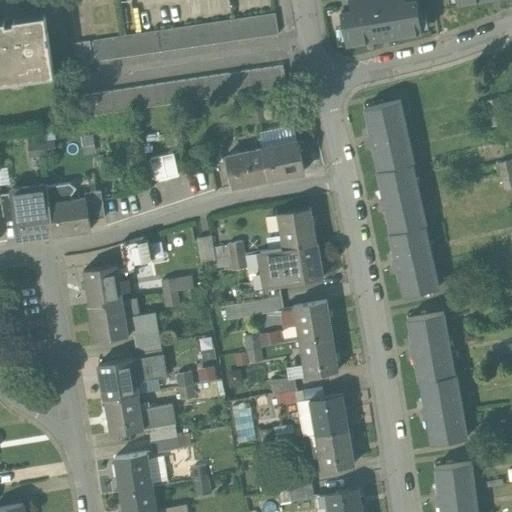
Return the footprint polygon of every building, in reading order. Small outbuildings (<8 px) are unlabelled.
[(351,11),(341,13),(346,44),(422,32),(417,1),(406,2),(405,0),(376,0),(369,1),(369,0),(357,0),(350,1),(351,11)] [(73,45),(76,65),(278,34),(274,13),(73,45)] [(46,15),(0,21),(0,82),(21,80),(21,81),(22,81),(22,80),(54,75),(46,15)] [(283,65),(77,97),(80,118),(287,85),(283,65)] [(499,99),(485,102),(491,128),(505,124),(499,99)] [(399,102),(365,110),(371,134),(368,135),(371,146),(373,145),(379,170),(412,163),(414,162),(399,102)] [(263,108),(257,109),(260,123),(266,122),(263,108)] [(257,109),(251,111),(253,124),(260,123),(257,109)] [(309,120),(298,124),(303,143),(315,140),(309,120)] [(182,123),(176,124),(178,138),(185,137),(182,123)] [(176,124),(170,126),(172,139),(178,138),(176,124)] [(54,142),(41,143),(43,157),(56,155),(54,142)] [(297,142),(262,149),(268,180),(304,172),(297,142)] [(41,143),(28,145),(30,159),(43,157),(41,143)] [(262,149),(226,157),(233,187),(268,180),(262,149)] [(161,159),(149,161),(154,181),(166,179),(161,159)] [(511,163),(511,162),(499,164),(504,191),(511,189),(511,163)] [(379,170),(377,171),(383,196),(381,197),(383,208),(385,207),(391,234),(424,226),(426,225),(412,163),(379,170)] [(70,185),(47,188),(53,235),(90,230),(89,220),(86,200),(72,201),(71,196),(76,190),(70,185)] [(47,186),(10,191),(17,240),(53,235),(47,188),(47,186)] [(102,191),(85,193),(86,200),(89,220),(105,218),(102,191)] [(310,208),(278,214),(284,248),(315,242),(310,208)] [(391,234),(390,234),(396,259),(393,259),(396,270),(398,270),(404,297),(439,288),(424,226),(391,234)] [(148,236),(123,243),(127,265),(152,261),(148,236)] [(242,241),(228,244),(231,257),(244,255),(242,241)] [(315,242),(284,248),(290,281),(290,283),(322,278),(315,242)] [(284,248),(260,252),(266,286),(278,283),(290,281),(284,248)] [(244,255),(231,257),(233,270),(246,268),(244,255)] [(116,265),(85,270),(91,305),(122,300),(116,265)] [(174,279),(162,281),(164,294),(176,292),(174,279)] [(266,286),(236,291),(238,305),(281,297),(278,283),(266,286)] [(176,292),(164,294),(166,307),(179,305),(176,292)] [(238,305),(226,307),(229,321),(286,310),(283,296),(281,297),(238,305)] [(122,300),(91,305),(96,341),(127,336),(127,335),(125,319),(122,300)] [(326,302),(293,307),(299,341),(332,336),(326,302)] [(156,314),(125,319),(127,335),(134,334),(158,330),(156,314)] [(442,314),(408,321),(413,346),(411,346),(413,358),(415,357),(420,383),(421,383),(453,377),(442,314)] [(158,330),(134,334),(136,347),(160,343),(158,330)] [(258,335),(244,337),(246,350),(260,348),(258,335)] [(332,336),(299,341),(305,377),(338,371),(332,336)] [(160,343),(136,347),(138,359),(162,355),(160,343)] [(260,348),(246,350),(249,364),(262,361),(260,348)] [(138,359),(100,365),(106,399),(138,394),(136,382),(166,376),(162,355),(138,359)] [(190,372),(177,374),(179,387),(192,385),(190,372)] [(453,377),(421,383),(426,409),(424,409),(426,419),(428,419),(432,445),(467,439),(455,376),(453,377)] [(295,378),(272,382),(274,394),(277,394),(297,390),(295,378)] [(192,385),(179,387),(181,400),(194,398),(192,385)] [(297,390),(277,394),(279,405),(298,402),(299,402),(297,390)] [(138,394),(106,399),(112,435),(144,430),(143,429),(149,428),(174,424),(171,405),(140,410),(138,394)] [(299,402),(298,402),(304,436),(315,434),(315,435),(348,429),(342,394),(299,402)] [(174,424),(149,428),(151,440),(176,435),(174,424)] [(273,428),(260,430),(262,444),(276,441),(273,428)] [(348,429),(315,435),(321,470),(354,464),(348,429)] [(276,441),(262,444),(264,457),(278,455),(276,441)] [(145,453),(114,458),(120,493),(150,488),(145,453)] [(477,511),(471,463),(436,468),(439,494),(437,494),(438,506),(441,505),(441,511),(477,511)] [(205,465),(192,467),(194,481),(207,479),(205,465)] [(207,479),(194,481),(196,494),(209,492),(207,479)] [(360,511),(356,487),(325,492),(328,511),(360,511)] [(154,511),(150,488),(120,493),(122,511),(154,511)]
